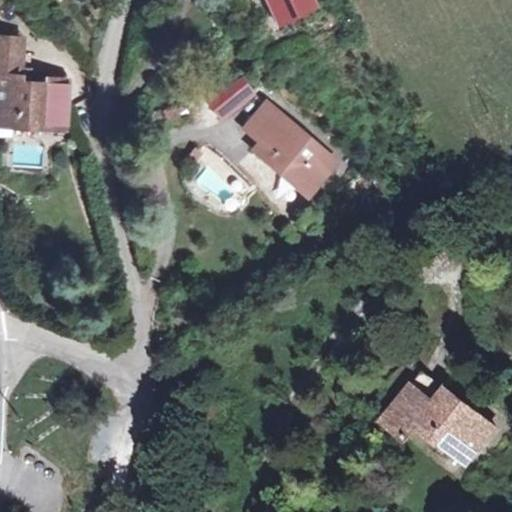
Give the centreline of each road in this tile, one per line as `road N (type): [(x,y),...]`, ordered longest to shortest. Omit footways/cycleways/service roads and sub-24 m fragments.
road 1 (residential): [(133,396),(142,352),(101,120),(128,0)]
road 2 (unclassified): [(0,340),(61,343),(133,396)]
road 3 (residential): [(133,396),(152,421),(153,511)]
